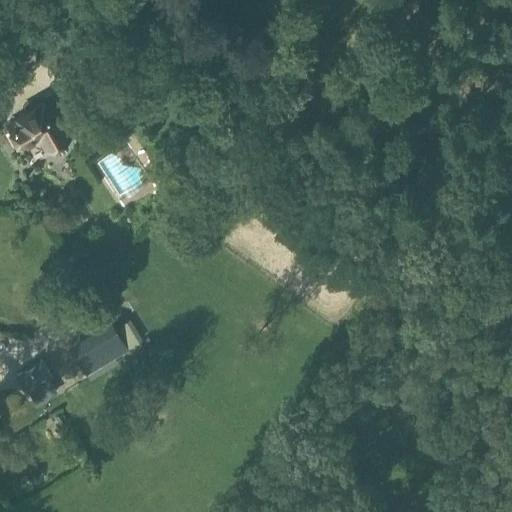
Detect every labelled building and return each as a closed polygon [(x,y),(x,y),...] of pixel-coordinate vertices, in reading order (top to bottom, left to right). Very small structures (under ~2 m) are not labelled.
[(103,14),(111,0),(96,0),(93,7),(103,14)] [(137,18),(148,0),(120,0),(117,5),(137,18)] [(202,0),(192,12),(227,45),(240,32),(206,0),(202,0)] [(41,63),(52,69),(51,70),(65,79),(77,60),(62,52),(51,46),(41,63)] [(49,114),(40,100),(13,115),(17,121),(8,126),(21,149),(38,140),(44,150),(69,136),(55,111),(49,114)] [(117,155),(98,171),(127,205),(145,189),(117,155)] [(52,377),(42,360),(17,375),(27,392),(52,377)]
